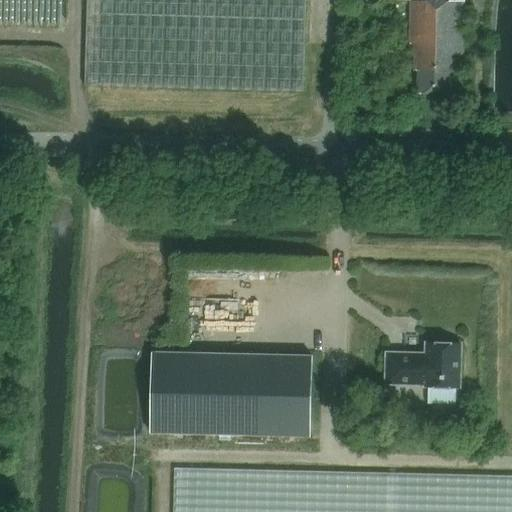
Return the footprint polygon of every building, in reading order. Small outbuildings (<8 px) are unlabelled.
[(306,0),(86,0),(84,85),(304,91),(306,0)] [(450,86),(462,87),(462,2),(410,2),(409,51),(415,51),(415,71),(419,72),(419,95),(450,95),(450,86)] [(458,388),(460,344),(427,343),(427,356),(388,355),(387,383),(426,384),(426,387),(458,388)] [(310,437),(312,356),(152,352),(150,433),(310,437)] [(390,401),(389,420),(399,420),(399,402),(390,401)] [(511,511),(511,466),(348,466),(347,511),(511,511)]
